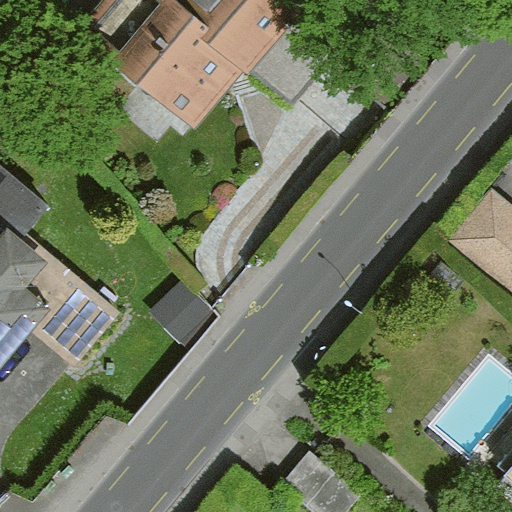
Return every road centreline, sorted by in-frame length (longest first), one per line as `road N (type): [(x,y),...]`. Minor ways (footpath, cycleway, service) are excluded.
road 1 (tertiary): [(124,511),(511,52)]
road 2 (unknown): [(425,511),(242,372)]
